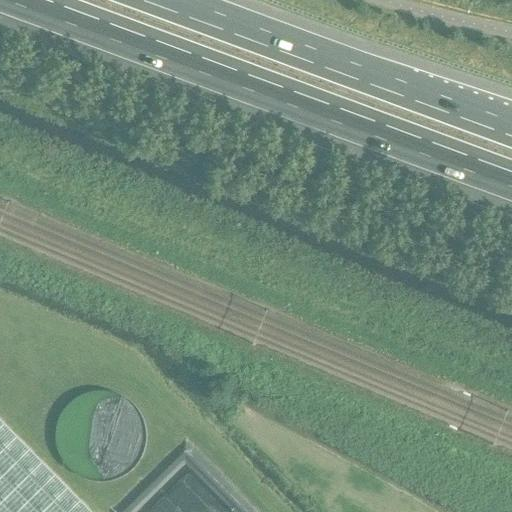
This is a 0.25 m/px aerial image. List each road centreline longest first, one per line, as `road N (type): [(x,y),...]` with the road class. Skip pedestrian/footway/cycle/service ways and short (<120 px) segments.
road 1 (motorway): [(3,0),(511,187)]
road 2 (motorway): [(511,122),(179,0)]
